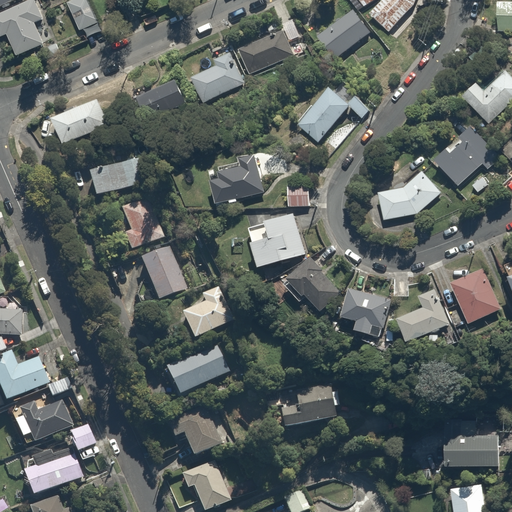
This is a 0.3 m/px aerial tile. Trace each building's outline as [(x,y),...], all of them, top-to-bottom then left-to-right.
[(39,0),(31,0),(0,13),(0,30),(3,38),(11,34),(20,55),(45,44),(41,34),(52,29),(39,0)] [(90,0),(76,0),(71,2),(87,42),(97,38),(91,24),(99,20),(90,0)] [(417,0),(382,0),(371,13),(392,31),(417,0)] [(511,2),(501,2),(501,31),(511,30),(511,2)] [(312,5),(297,15),(310,35),(325,25),(312,5)] [(357,9),(320,37),(337,58),(373,30),(357,9)] [(261,29),(231,41),(236,53),(242,51),(251,74),(295,56),(285,32),(265,40),(261,29)] [(216,66),(191,78),(199,96),(213,90),(217,99),(247,86),(232,53),(214,61),(216,66)] [(481,82),(466,97),(490,122),(511,101),(511,72),(510,70),(489,90),(481,82)] [(181,78),(139,98),(149,120),(191,100),(181,78)] [(352,103),(335,87),(299,125),(317,141),(352,103)] [(352,104),(351,105),(362,117),(374,105),(364,93),(352,104)] [(101,99),(56,118),(67,145),(112,126),(101,99)] [(454,147),(439,161),(460,184),(498,150),(476,125),(462,138),(466,142),(457,150),(454,147)] [(224,178),(214,180),(219,204),(268,193),(260,155),(240,159),(242,167),(223,171),(224,178)] [(145,158),(93,173),(101,198),(152,183),(145,158)] [(490,169),(471,182),(479,194),(499,181),(490,169)] [(382,194),(386,221),(417,212),(443,192),(428,173),(406,190),(382,194)] [(310,184),(290,184),(290,207),(310,207),(310,184)] [(123,208),(124,210),(133,230),(125,233),(134,251),(167,236),(149,196),(123,208)] [(297,215),(251,229),(263,269),(308,255),(297,215)] [(172,245),(143,257),(160,300),(189,289),(172,245)] [(198,254),(182,261),(193,285),(209,278),(198,254)] [(305,297),(308,295),(321,312),(346,293),(316,255),(289,277),(305,297)] [(133,259),(111,268),(122,296),(145,286),(133,259)] [(486,268),(452,283),(469,323),(503,308),(486,268)] [(206,302),(184,313),(196,338),(235,319),(219,286),(203,294),(206,302)] [(389,297),(349,288),(343,316),(360,320),(358,331),(375,335),(377,325),(382,327),(389,297)] [(424,307),(400,317),(410,341),(454,322),(440,289),(419,297),(424,307)] [(25,311),(0,309),(0,353),(18,347),(14,336),(24,336),(25,311)] [(217,344),(168,369),(182,396),(231,371),(217,344)] [(15,352),(0,358),(0,376),(10,401),(53,382),(42,356),(21,365),(15,352)] [(70,376),(50,385),(56,399),(76,389),(70,376)] [(335,408),(345,406),(340,388),(333,390),(331,381),(299,389),(302,402),(281,407),(287,431),(338,418),(335,408)] [(36,401),(22,407),(36,441),(75,424),(65,400),(40,411),(36,401)] [(176,437),(186,433),(197,457),(224,445),(206,405),(169,421),(176,437)] [(477,422),(449,422),(449,467),(501,467),(500,433),(477,434),(477,422)] [(91,424),(72,432),(85,461),(104,453),(91,424)] [(85,479),(77,455),(58,462),(53,449),(24,459),(37,497),(85,479)] [(16,454),(1,459),(7,477),(22,472),(16,454)] [(191,489),(196,487),(207,511),(232,501),(215,459),(184,473),(191,489)] [(303,489),(285,496),(291,511),(301,511),(311,508),(303,489)] [(486,511),(484,492),(456,496),(457,511),(486,511)] [(63,497),(32,508),(33,511),(73,511),(72,508),(67,510),(63,497)]
